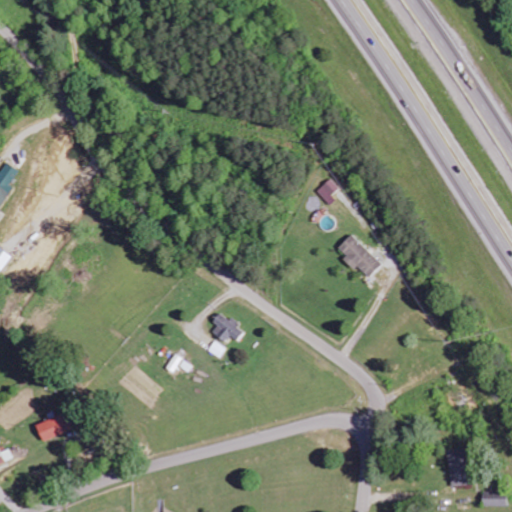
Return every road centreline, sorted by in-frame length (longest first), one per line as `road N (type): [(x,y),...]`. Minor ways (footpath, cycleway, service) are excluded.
road 1 (residential): [(377,426),(378,398),(364,377),(244,288),(92,140),(0,25)]
road 2 (residential): [(35,511),(138,470),(309,425),(377,426)]
road 3 (motorway): [(352,0),(511,243)]
road 4 (motorway): [(511,162),(405,0)]
